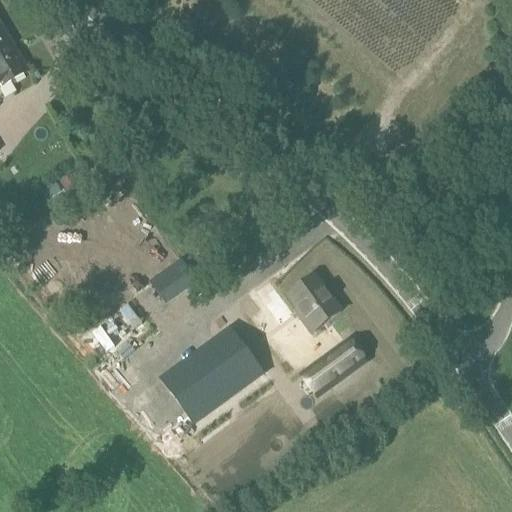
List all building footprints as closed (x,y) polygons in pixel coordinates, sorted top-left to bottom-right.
[(6,50),(0,53),(0,90),(29,73),(7,36),(1,40),(6,50)] [(115,207),(90,221),(101,241),(126,227),(115,207)] [(299,312),(296,314),(311,335),(341,313),(316,279),(289,298),(299,312)] [(243,358),(217,318),(149,364),(180,405),(243,358)] [(330,340),(320,348),(330,361),(363,340),(352,326),(343,332),(333,319),(321,329),(330,340)] [(233,419),(273,409),(268,389),(228,399),(233,419)] [(145,430),(153,442),(166,434),(158,422),(145,430)]
